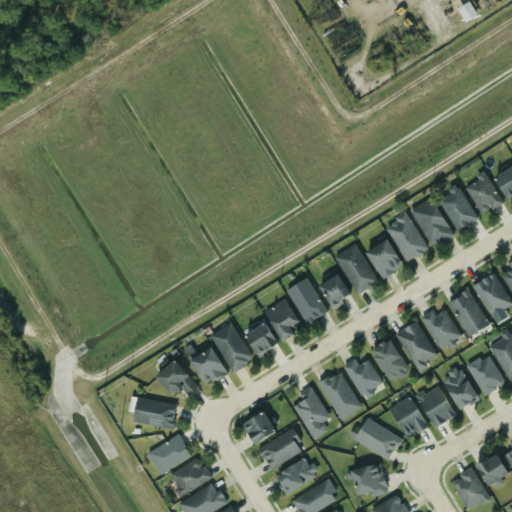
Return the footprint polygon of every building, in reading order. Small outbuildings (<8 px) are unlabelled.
[(468,0),(455,5),(463,23),(475,18),(468,0)] [(492,178),(504,199),(511,194),(511,167),(511,166),(492,178)] [(477,214),(499,205),(485,173),(463,183),(477,214)] [(475,218),(455,186),(435,199),(455,230),(475,218)] [(450,234),(429,198),(408,210),(430,246),(450,234)] [(426,248),(404,213),(383,226),(405,261),(426,248)] [(364,252),(380,279),(401,266),(384,239),(364,252)] [(376,281),(353,244),(333,256),(355,293),(376,281)] [(511,261),(497,271),(511,295),(511,261)] [(470,286),(492,316),(511,303),(490,272),(470,286)] [(328,306),(348,295),(336,274),(316,285),(328,306)] [(284,291),(306,324),(326,311),(304,278),(284,291)] [(486,325),(468,289),(446,300),(464,336),(486,325)] [(262,312),(279,341),(292,334),(288,326),(296,321),(283,299),(262,312)] [(419,318),(439,349),(459,336),(441,308),(433,314),(430,310),(419,318)] [(434,356),(415,320),(393,332),(416,373),(428,366),(425,361),(434,356)] [(209,335),(230,371),(250,359),(229,323),(209,335)] [(242,334),(254,355),(275,344),(263,323),(242,334)] [(511,375),(511,340),(509,335),(488,346),(505,379),(511,375)] [(367,350),(386,383),(406,372),(388,339),(367,350)] [(224,373),(208,347),(187,360),(204,386),(224,373)] [(501,384),(488,354),(466,364),(479,394),(501,384)] [(341,366),(360,397),(381,384),(365,359),(357,364),(354,358),(341,366)] [(169,395),(177,387),(185,395),(195,385),(170,360),(153,378),(169,395)] [(456,410),(475,399),(456,367),(437,378),(456,410)] [(316,383),(338,420),(359,407),(337,370),(316,383)] [(434,427),(453,413),(433,384),(413,398),(434,427)] [(310,436),(331,423),(309,387),(297,394),(301,400),(291,406),(310,436)] [(386,409),(403,438),(424,426),(407,396),(386,409)] [(174,405),(135,397),(130,421),(170,428),(174,405)] [(273,431),(261,411),(239,424),(251,444),(273,431)] [(398,440),(364,415),(349,435),(384,460),(398,440)] [(302,453),(293,430),(257,445),(267,468),(302,453)] [(159,474),(189,455),(176,434),(145,454),(159,474)] [(511,442),(509,444),(511,449),(503,455),(511,470),(511,442)] [(485,485),(505,473),(493,453),(473,465),(485,485)] [(209,475),(193,456),(167,478),(182,497),(209,475)] [(273,475),(284,493),(316,475),(305,457),(273,475)] [(377,462),(347,471),(356,499),(385,490),(377,462)] [(448,481),(466,510),(487,497),(469,468),(448,481)] [(313,511),(338,497),(326,479),(289,502),(295,511),(313,511)] [(180,511),(210,511),(224,504),(212,483),(176,504),(180,511)] [(367,511),(405,511),(395,494),(367,511)]
